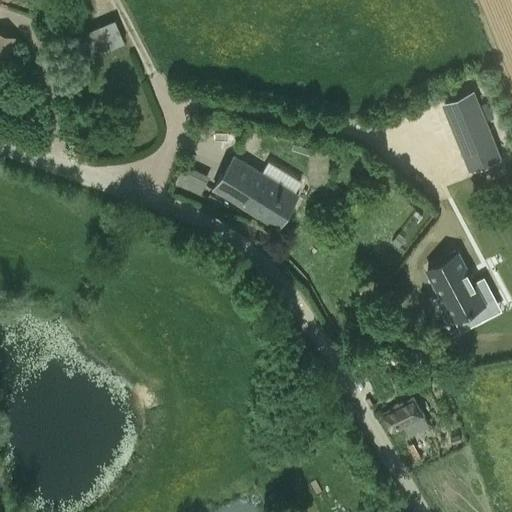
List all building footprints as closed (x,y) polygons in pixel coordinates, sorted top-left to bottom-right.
[(0,71),(9,75),(23,38),(0,29),(0,71)] [(501,158),(474,91),(473,89),(443,102),(444,104),(471,170),(501,158)] [(295,191),(301,181),(269,161),(263,172),(235,154),(214,188),(278,227),(299,194),(295,191)] [(202,192),(207,171),(186,167),(181,188),(202,192)] [(495,298),(484,277),(474,282),(457,251),(428,266),(455,318),(495,298)] [(410,437),(430,425),(423,414),(425,414),(414,395),(381,413),(393,433),(403,426),(410,437)]
